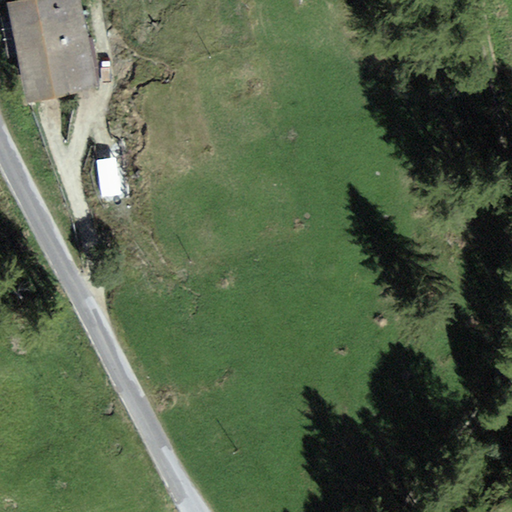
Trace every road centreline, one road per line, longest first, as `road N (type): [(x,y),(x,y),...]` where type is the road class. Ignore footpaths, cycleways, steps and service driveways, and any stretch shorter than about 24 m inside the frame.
road 1 (track): [(490,0),(501,214),(461,449),(412,511)]
road 2 (tertiary): [(0,143),(196,511)]
